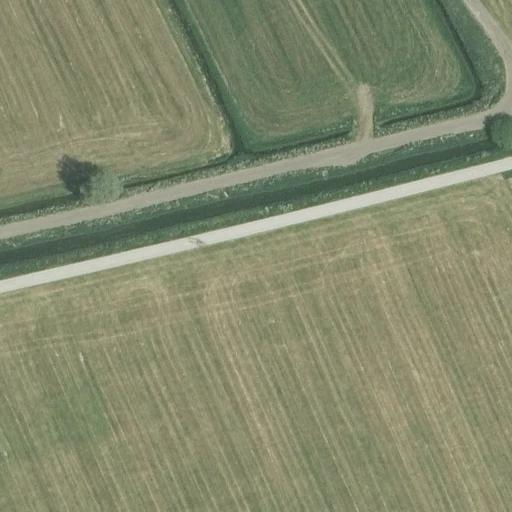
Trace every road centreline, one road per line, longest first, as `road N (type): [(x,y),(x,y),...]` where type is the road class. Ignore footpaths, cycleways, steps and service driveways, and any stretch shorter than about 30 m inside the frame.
road 1 (track): [(0,235),(511,106)]
road 2 (track): [(0,283),(511,161)]
